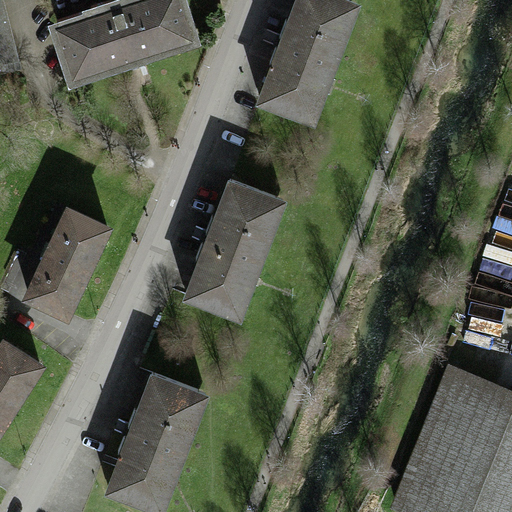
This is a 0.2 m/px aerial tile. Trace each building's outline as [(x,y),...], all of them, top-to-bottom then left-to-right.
[(83,18),(48,29),(68,92),(201,50),(184,0),(128,0),(82,15),(83,18)] [(343,0),(295,0),(256,109),(315,130),(360,6),(343,0)] [(227,182),(182,304),(242,325),(286,203),(227,182)] [(66,208),(22,303),(68,325),(113,230),(66,208)] [(4,341),(0,346),(0,440),(47,368),(4,341)] [(511,511),(511,389),(448,366),(390,508),(399,511),(511,511)] [(150,376),(104,498),(139,511),(166,511),(209,399),(150,376)]
